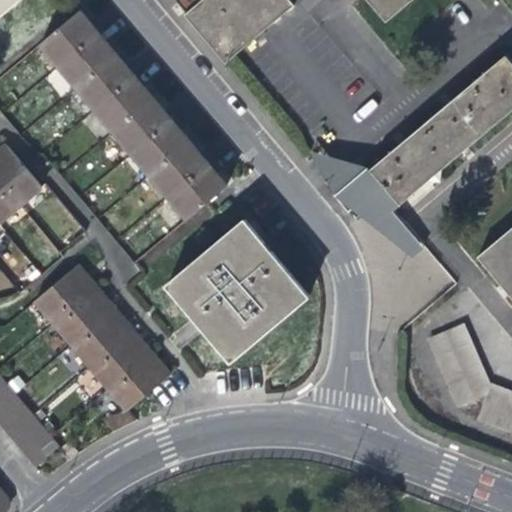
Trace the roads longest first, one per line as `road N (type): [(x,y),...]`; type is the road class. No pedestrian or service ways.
road 1 (residential): [(127,0),(351,267),(337,435)]
road 2 (residential): [(61,506),(100,476),(203,430),(278,422),(337,435)]
road 3 (residential): [(337,435),(511,500)]
